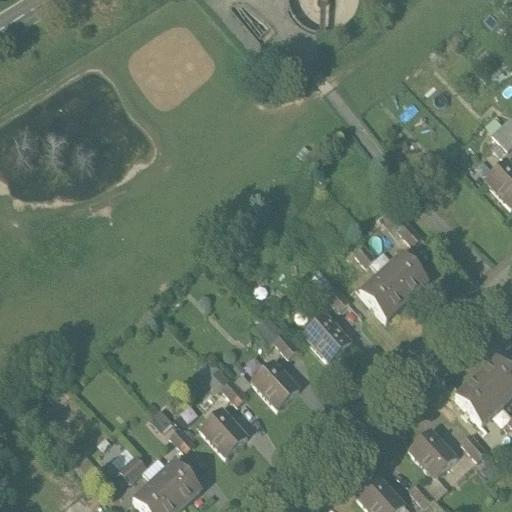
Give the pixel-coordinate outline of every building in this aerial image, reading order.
[(511,152),(511,126),(510,125),(491,142),(506,159),(511,152)] [(511,212),(511,174),(505,167),(483,187),(509,216),(511,212)] [(414,239),(403,226),(392,235),(404,248),(414,239)] [(371,262),(361,251),(349,261),(360,273),(371,262)] [(379,279),(405,305),(425,287),(400,259),(379,279)] [(379,279),(357,299),(383,326),(405,305),(379,279)] [(348,310),(333,293),(324,302),(338,318),(348,310)] [(349,350),(323,322),(302,341),(327,369),(349,350)] [(296,356),(282,339),(273,348),(287,364),(296,356)] [(511,384),(495,365),(475,384),(502,413),(511,402),(511,384)] [(272,368),(250,388),(276,416),(298,396),(272,368)] [(479,434),(502,413),(475,384),(453,404),(479,434)] [(230,387),(221,395),(236,412),(245,404),(230,387)] [(220,415),(198,435),(224,463),(246,443),(220,415)] [(193,451),(177,434),(169,443),(184,459),(193,451)] [(428,436),(406,457),(432,486),(454,466),(428,436)] [(484,457),(473,445),(463,454),(474,466),(484,457)] [(146,473),(135,461),(126,469),(137,482),(146,473)] [(154,486),(177,511),(182,511),(200,496),(174,468),(154,486)] [(402,511),(377,484),(356,504),(363,511),(402,511)] [(177,511),(154,486),(132,506),(137,511),(177,511)] [(424,511),(432,505),(420,493),(411,501),(422,511),(424,511)]
